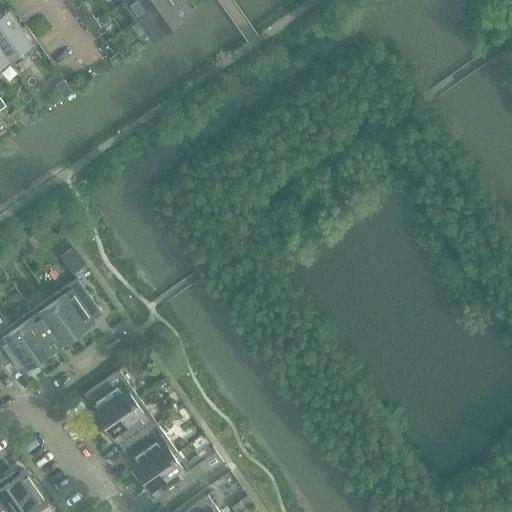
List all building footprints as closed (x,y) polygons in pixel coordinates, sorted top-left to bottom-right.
[(125,0),(138,19),(165,0),(125,0)] [(184,0),(165,0),(138,19),(152,38),(192,10),(184,0)] [(32,42),(35,39),(25,24),(21,26),(8,7),(0,12),(0,47),(10,63),(35,45),(32,42)] [(92,14),(82,21),(86,28),(96,21),(92,14)] [(96,21),(86,28),(91,34),(101,27),(96,21)] [(0,70),(10,63),(0,47),(0,70)] [(118,52),(108,59),(113,66),(123,59),(118,52)] [(72,91),(63,78),(55,84),(64,97),(72,91)] [(72,245),(59,255),(72,274),(86,264),(72,245)] [(67,285),(49,298),(74,333),(77,337),(87,329),(86,328),(84,325),(88,323),(92,320),(102,313),(77,278),(67,285)] [(66,344),(77,337),(74,333),(49,298),(31,310),(38,319),(50,337),(56,345),(60,343),(63,340),(65,343),(66,344)] [(52,348),(56,345),(50,337),(38,319),(31,310),(14,322),(38,358),(41,362),(52,354),(51,353),(49,350),(52,348)] [(31,369),(41,362),(38,358),(14,322),(0,331),(0,361),(3,366),(14,359),(21,369),(25,367),(28,365),(30,368),(31,369)] [(139,397),(119,369),(84,394),(91,404),(94,408),(96,411),(93,413),(92,414),(99,425),(103,422),(136,398),(139,397)] [(115,439),(123,450),(158,424),(151,414),(139,397),(136,398),(103,422),(99,425),(107,435),(108,434),(111,432),(113,435),(115,439)] [(131,469),(138,480),(142,477),(175,454),(177,452),(158,424),(123,450),(129,459),(132,463),(135,466),(132,468),(131,469)] [(183,440),(173,446),(177,452),(186,445),(183,440)] [(213,451),(188,468),(195,478),(201,474),(219,461),(213,451)] [(162,505),(197,480),(202,477),(201,474),(195,478),(188,468),(177,452),(175,454),(142,477),(138,480),(145,490),(147,489),(149,487),(152,490),(155,496),(162,505)] [(13,471),(3,478),(6,482),(26,511),(38,511),(49,505),(24,469),(20,473),(16,475),(14,472),(13,471)] [(0,511),(26,511),(6,482),(3,478),(0,480),(0,511)] [(219,511),(207,494),(182,511),(219,511)] [(248,495),(240,501),(246,509),(254,504),(248,495)]
